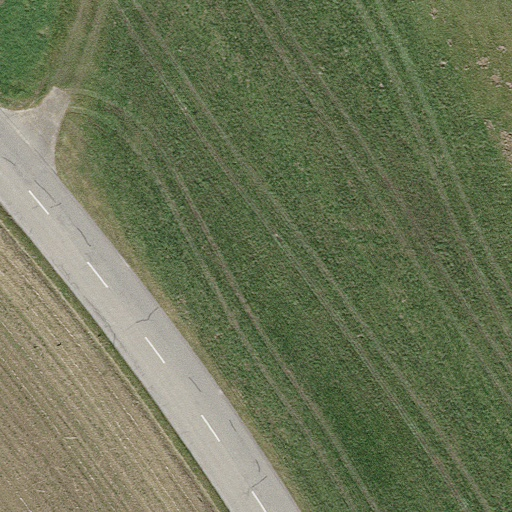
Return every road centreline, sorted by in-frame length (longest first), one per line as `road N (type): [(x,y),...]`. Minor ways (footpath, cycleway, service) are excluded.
road 1 (tertiary): [(0,153),(267,511)]
road 2 (track): [(31,187),(89,0)]
